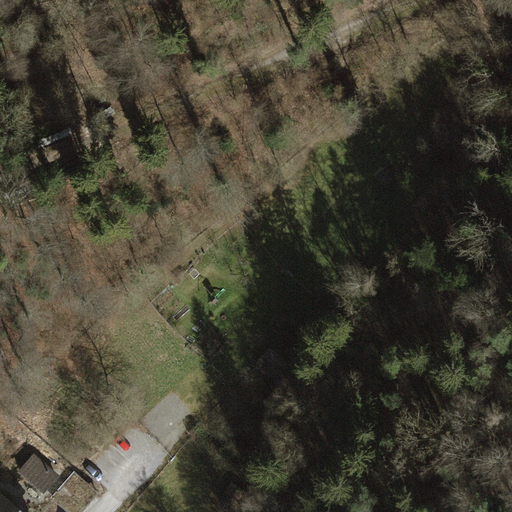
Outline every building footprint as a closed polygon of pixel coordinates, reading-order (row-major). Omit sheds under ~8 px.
[(388,188),(398,178),(391,170),(380,179),(388,188)] [(267,403),(279,413),(300,388),(297,386),(310,371),(304,366),(305,364),(295,356),(300,350),(296,346),(298,343),(286,333),(258,365),(282,385),(267,403)] [(57,476),(35,457),(21,472),(44,491),(57,476)] [(77,511),(81,511),(101,491),(78,471),(57,493),(77,511)] [(244,491),(233,484),(224,499),(235,506),(244,491)] [(18,511),(0,496),(0,511),(18,511)]
